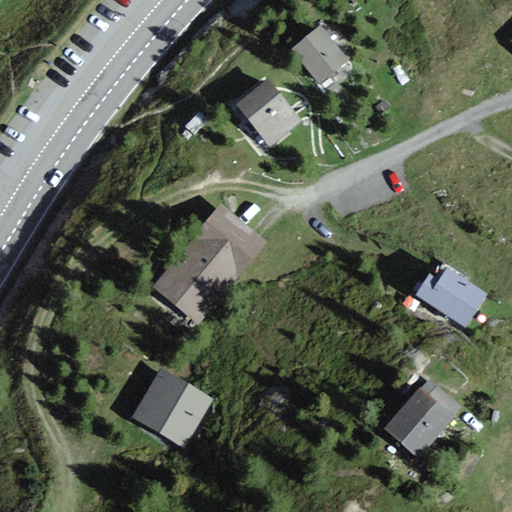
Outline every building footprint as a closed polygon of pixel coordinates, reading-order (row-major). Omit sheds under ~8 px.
[(313,28),(285,51),(314,87),(343,64),(313,28)] [(263,82),(229,107),(261,150),(294,125),(263,82)] [(259,244),(214,210),(151,293),(197,327),(259,244)] [(464,330),(483,295),(438,271),(419,306),(464,330)] [(214,402),(161,371),(131,422),(185,452),(214,402)] [(452,417),(415,385),(379,427),(417,459),(452,417)]
